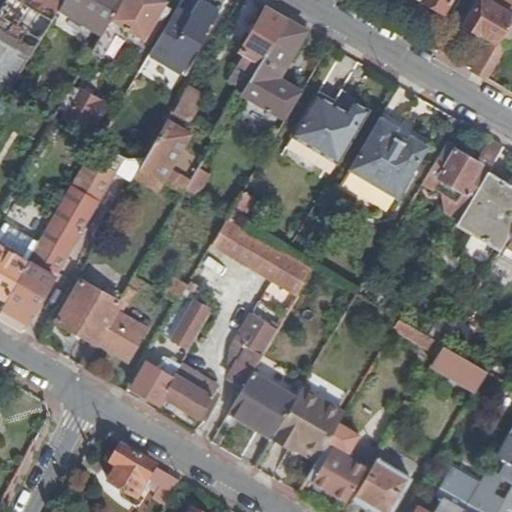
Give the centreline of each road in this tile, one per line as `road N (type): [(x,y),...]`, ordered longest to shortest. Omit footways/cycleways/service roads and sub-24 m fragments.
road 1 (residential): [(511,123),(301,0)]
road 2 (residential): [(87,400),(278,511)]
road 3 (residential): [(87,400),(28,511)]
